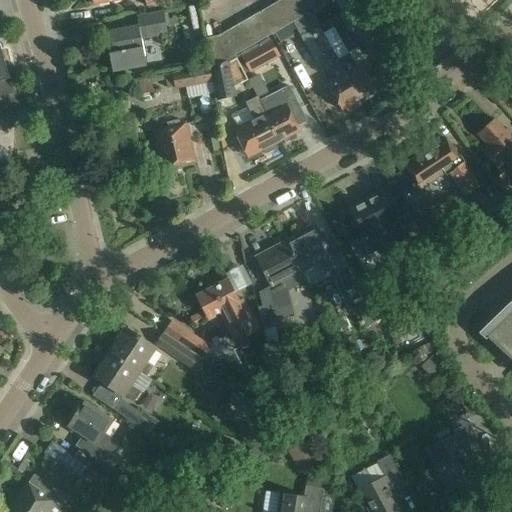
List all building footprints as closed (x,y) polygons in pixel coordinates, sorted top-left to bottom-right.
[(294,0),(283,0),(281,1),(293,23),(304,17),(294,0)] [(314,11),(308,0),(294,0),(304,17),(314,11)] [(324,5),(321,0),(308,0),(314,11),(324,5)] [(357,0),(333,0),(352,34),(355,32),(371,59),(385,51),(357,0)] [(281,1),(271,7),(283,29),(293,23),(281,1)] [(314,11),(316,15),(335,4),(332,1),(324,5),(314,11)] [(271,7),(261,13),(273,34),(283,29),(271,7)] [(141,40),(168,35),(163,12),(143,15),(145,25),(110,32),(114,54),(110,55),(113,72),(146,66),(141,40)] [(261,13),(250,19),(262,40),(273,34),(261,13)] [(333,49),(312,14),(295,24),(315,59),(333,49)] [(250,19),(240,25),(252,46),(262,40),(250,19)] [(240,25),(230,31),(241,52),(252,46),(240,25)] [(230,31),(219,37),(231,58),(241,52),(230,31)] [(231,58),(219,37),(206,40),(212,69),(231,58)] [(251,73),(279,57),(269,39),(241,55),(251,73)] [(0,128),(6,127),(12,123),(16,115),(17,107),(15,99),(14,96),(10,89),(10,88),(5,89),(2,82),(10,80),(0,44),(0,128)] [(350,54),(338,61),(360,100),(381,88),(358,49),(350,54)] [(232,82),(245,75),(236,57),(211,71),(217,101),(235,97),(232,82)] [(360,100),(338,61),(325,68),(333,81),(326,85),(341,111),(346,109),(348,113),(360,106),(357,102),(360,100)] [(210,66),(173,73),(176,89),(213,82),(210,66)] [(271,95),(259,102),(279,143),(283,141),(286,145),(298,139),(295,135),(300,133),(286,105),(278,109),(271,95)] [(255,121),(245,126),(234,131),(248,159),(263,151),(266,156),(277,150),(275,145),(279,143),(259,102),(257,99),(247,104),(255,121)] [(511,172),(511,134),(508,129),(505,132),(495,121),(479,135),(489,147),(482,153),(497,169),(504,163),(511,172)] [(190,152),(192,151),(186,124),(154,132),(161,161),(163,160),(165,168),(193,162),(190,152)] [(406,195),(418,187),(420,190),(445,173),(447,175),(451,173),(466,195),(480,185),(465,163),(463,163),(446,138),(404,166),(406,169),(394,177),(406,195)] [(508,207),(509,207),(511,205),(511,181),(511,182),(505,173),(492,181),(498,190),(508,207)] [(475,210),(465,216),(471,226),(481,219),(483,223),(496,215),(497,217),(510,209),(509,207),(508,207),(498,190),(486,197),(484,194),(470,202),(475,210)] [(384,228),(392,244),(406,236),(397,220),(396,220),(380,192),(350,208),(366,237),(384,228)] [(302,274),(303,273),(331,258),(315,228),(286,243),(302,274)] [(418,235),(407,241),(395,248),(404,265),(427,252),(418,235)] [(308,282),(303,273),(302,274),(286,243),(256,259),(272,288),(260,294),(263,309),(271,307),(274,322),(294,318),(288,292),(308,282)] [(348,265),(336,272),(347,292),(359,285),(348,265)] [(207,321),(222,313),(236,341),(261,328),(255,317),(252,318),(243,301),(240,303),(229,282),(196,299),(207,321)] [(381,318),(374,304),(360,310),(368,325),(381,318)] [(511,305),(507,309),(483,334),(481,332),(480,333),(511,363),(511,305)] [(263,331),(275,329),(274,322),(271,307),(263,309),(258,309),(263,331)] [(173,319),(164,333),(199,358),(202,360),(212,346),(173,319)] [(154,367),(146,361),(155,348),(126,329),(111,353),(139,372),(146,377),(154,367)] [(199,358),(164,333),(156,344),(191,369),(199,358)] [(139,372),(111,353),(94,378),(123,397),(139,372)] [(311,396),(319,391),(314,380),(305,384),(311,396)] [(112,410),(134,424),(140,414),(119,400),(112,410)] [(85,403),(69,427),(83,436),(75,447),(104,466),(119,443),(106,435),(114,422),(85,403)] [(456,437),(429,451),(449,490),(476,476),(462,448),(476,441),(463,415),(449,423),(456,437)] [(215,464),(228,472),(244,448),(231,440),(215,464)] [(305,443),(291,450),(297,462),(303,458),(307,465),(314,461),(305,443)] [(271,475),(296,462),(287,446),(263,460),(271,475)] [(91,467),(70,454),(63,465),(83,478),(91,467)] [(384,479),(375,483),(368,468),(352,476),(360,491),(358,492),(368,511),(401,511),(391,492),(404,485),(389,456),(376,463),(384,479)] [(35,474),(16,502),(11,499),(2,511),(49,511),(63,492),(35,474)] [(304,498),(279,494),(276,511),(319,511),(323,490),(306,487),(304,498)]
